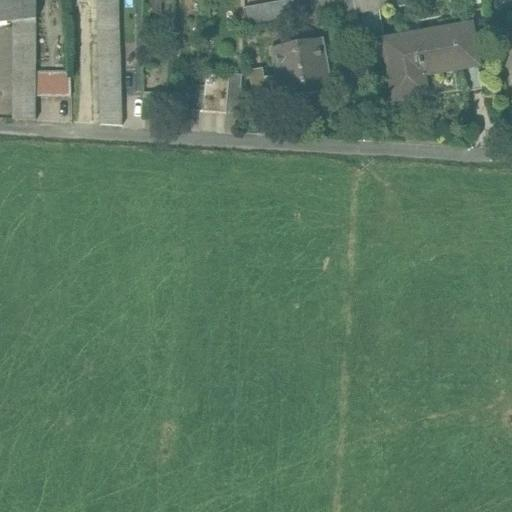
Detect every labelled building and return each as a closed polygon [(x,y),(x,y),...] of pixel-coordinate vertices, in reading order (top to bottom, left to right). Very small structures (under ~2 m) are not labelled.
[(0,0),(0,26),(13,24),(36,21),(35,0),(0,0)] [(340,0),(290,0),(246,8),(251,31),(343,14),(340,0)] [(340,0),(343,14),(355,12),(352,0),(340,0)] [(352,0),(355,12),(355,15),(378,11),(438,0),(352,0)] [(119,2),(98,3),(97,3),(100,125),(122,126),(119,2)] [(378,11),(355,15),(361,47),(383,43),(383,42),(378,11)] [(36,21),(13,24),(13,120),(35,121),(35,97),(35,73),(36,21)] [(471,26),(383,42),(383,43),(394,102),(426,96),(423,76),(478,66),(471,26)] [(323,40),(271,49),(276,76),(263,78),(266,92),(278,89),(280,102),(282,101),(282,100),(330,92),(330,93),(332,93),(323,40)] [(262,70),(249,72),(254,102),(267,100),(266,92),(263,78),(262,70)] [(70,72),(35,73),(35,97),(71,97),(70,72)] [(205,87),(179,84),(177,110),(202,112),(205,88),(205,87)] [(228,91),(205,88),(202,112),(226,114),(228,91)] [(157,95),(144,95),(144,119),(157,119),(157,95)]
